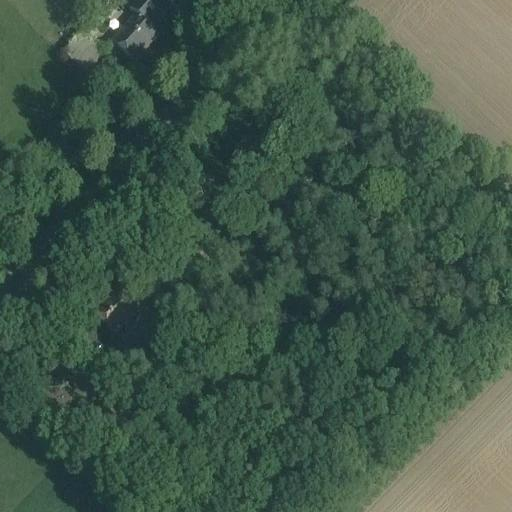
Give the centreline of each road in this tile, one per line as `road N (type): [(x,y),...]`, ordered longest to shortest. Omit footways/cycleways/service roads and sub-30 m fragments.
road 1 (tertiary): [(0,299),(283,0)]
road 2 (track): [(209,78),(254,123),(305,89),(355,92),(511,232)]
